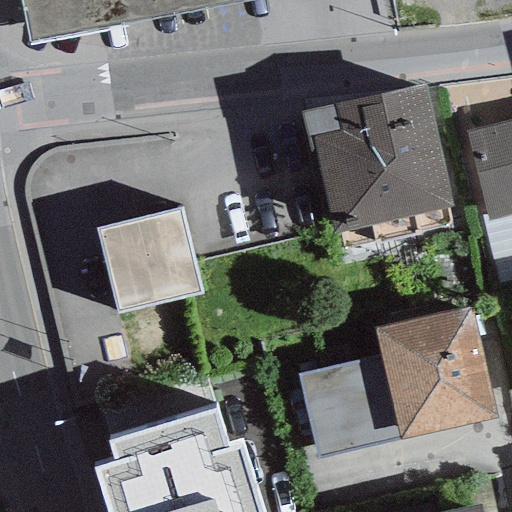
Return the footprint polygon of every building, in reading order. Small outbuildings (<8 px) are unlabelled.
[(21,0),(30,36),(219,0),(21,0)] [(424,79),(334,100),(301,107),(310,147),(314,145),(333,229),(452,202),(424,79)] [(511,118),(467,130),(488,220),(511,214),(511,118)] [(180,206),(98,227),(118,309),(200,288),(180,206)] [(471,303),(374,325),(380,353),(301,370),(319,451),(397,434),(398,436),(496,414),(471,303)] [(204,377),(102,406),(117,455),(95,461),(109,511),(262,511),(241,439),(224,444),(204,377)] [(482,511),(477,490),(380,511),(482,511)]
